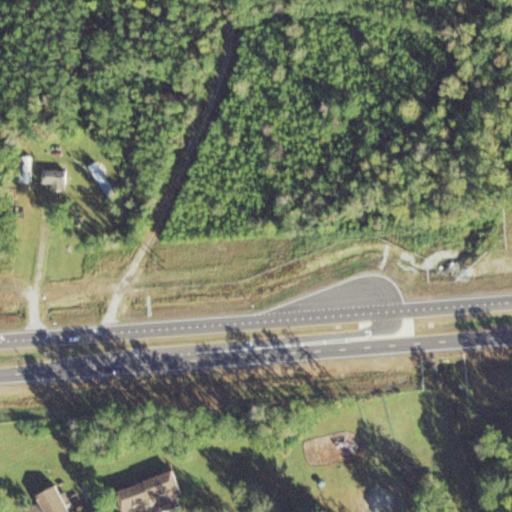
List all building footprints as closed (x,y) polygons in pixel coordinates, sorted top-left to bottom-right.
[(160,101),(188,104),(189,94),(161,91),(160,101)] [(19,183),(32,183),(32,156),(19,156),(19,183)] [(107,198),(113,195),(97,163),(91,166),(107,198)] [(42,186),(67,186),(67,171),(42,171),(42,186)] [(167,511),(186,505),(173,471),(117,491),(124,511),(167,511)] [(30,511),(71,511),(59,486),(25,502),(30,511)]
